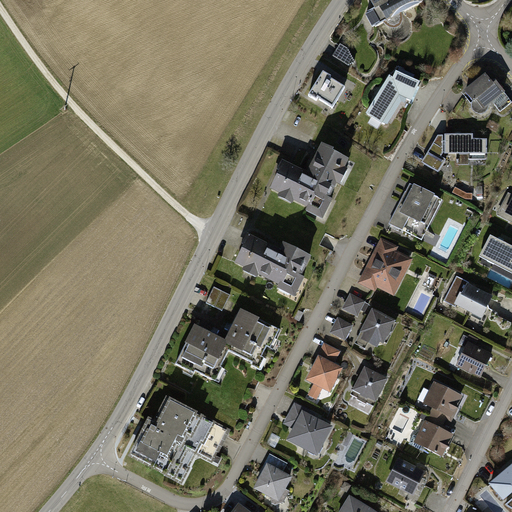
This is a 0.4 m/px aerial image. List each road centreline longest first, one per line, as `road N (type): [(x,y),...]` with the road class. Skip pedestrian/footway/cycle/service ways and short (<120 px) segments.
road 1 (residential): [(93,456),(178,502),(205,503),(229,488),(408,146),(483,33)]
road 2 (tertiary): [(93,456),(294,77),(345,0)]
road 3 (track): [(0,5),(70,102),(212,237)]
road 4 (residential): [(511,386),(449,511)]
